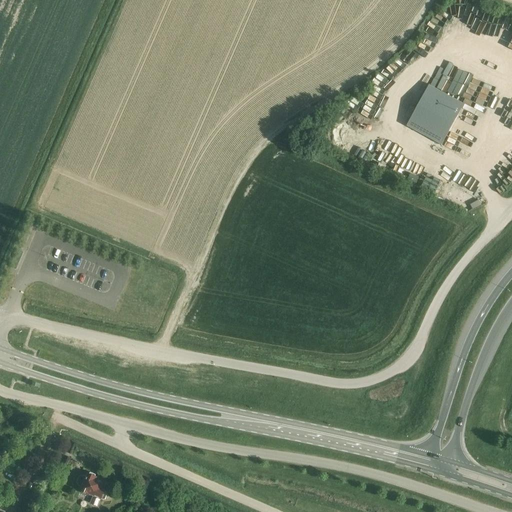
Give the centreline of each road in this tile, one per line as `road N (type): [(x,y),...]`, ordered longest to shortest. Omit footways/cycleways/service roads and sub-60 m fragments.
road 1 (unclassified): [(0,315),(347,386),(408,359),(449,282),(511,206)]
road 2 (track): [(430,0),(385,58),(254,152),(160,350)]
road 3 (secondary): [(0,357),(116,400),(436,471)]
road 4 (secondary): [(430,455),(0,355)]
road 5 (unclassified): [(495,511),(378,474),(125,427)]
road 6 (motorway): [(511,274),(473,330),(430,455)]
road 7 (motorway): [(449,461),(491,340),(511,306)]
road 8 (unclassified): [(269,511),(117,445)]
road 9 (unclassified): [(125,427),(0,389)]
